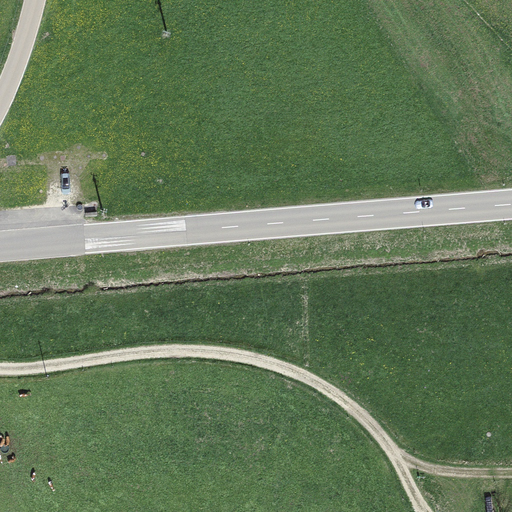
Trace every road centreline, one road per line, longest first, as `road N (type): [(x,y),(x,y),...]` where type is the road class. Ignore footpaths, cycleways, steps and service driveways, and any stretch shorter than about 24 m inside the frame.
road 1 (secondary): [(511,205),(0,249)]
road 2 (track): [(0,371),(218,354),(281,370),(337,398),(396,461)]
